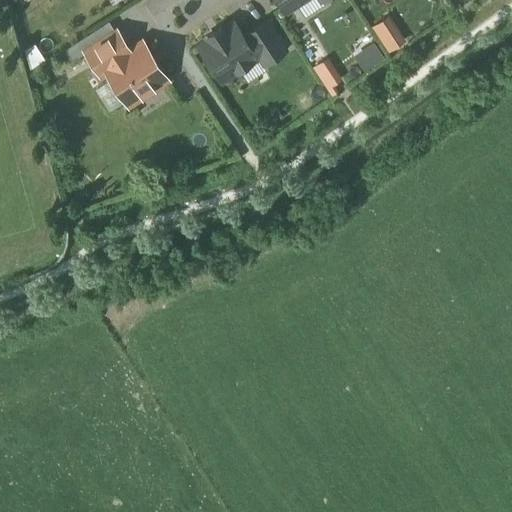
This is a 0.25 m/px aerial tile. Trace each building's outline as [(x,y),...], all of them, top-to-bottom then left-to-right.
[(280,0),(287,9),(300,0),(280,0)] [(391,12),(369,20),(381,50),(402,41),(391,12)] [(265,21),(246,33),(247,35),(250,39),(251,41),(258,52),(259,54),(264,62),(284,49),(265,21)] [(233,23),(225,29),(223,26),(207,36),(209,39),(200,45),(222,79),(239,68),(237,65),(258,52),(251,41),(250,39),(247,35),(243,38),(233,23)] [(116,32),(87,51),(86,50),(85,51),(86,53),(98,71),(99,72),(100,71),(105,68),(104,66),(118,57),(129,50),(118,32),(117,31),(117,30),(116,31),(116,32)] [(166,77),(143,43),(143,42),(142,41),(141,42),(129,50),(118,57),(104,66),(105,68),(127,102),(128,103),(129,102),(165,79),(167,78),(166,77)] [(327,91),(342,82),(324,55),(310,65),(327,91)]
